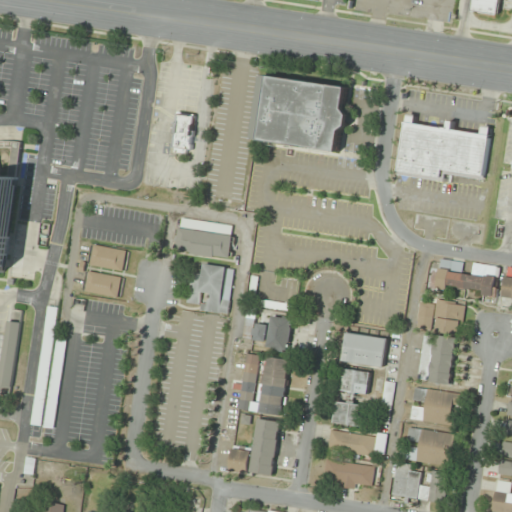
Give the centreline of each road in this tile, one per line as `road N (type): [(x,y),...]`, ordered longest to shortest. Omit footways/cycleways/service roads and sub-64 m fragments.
road 1 (secondary): [(511,68),(67,0)]
road 2 (residential): [(379,511),(219,488),(206,477),(131,464)]
road 3 (residential): [(297,500),(328,296)]
road 4 (residential): [(131,464),(156,282)]
road 5 (residential): [(465,511),(493,334)]
road 6 (residential): [(387,208),(380,161),(396,52)]
road 7 (residential): [(511,260),(416,243),(387,208)]
